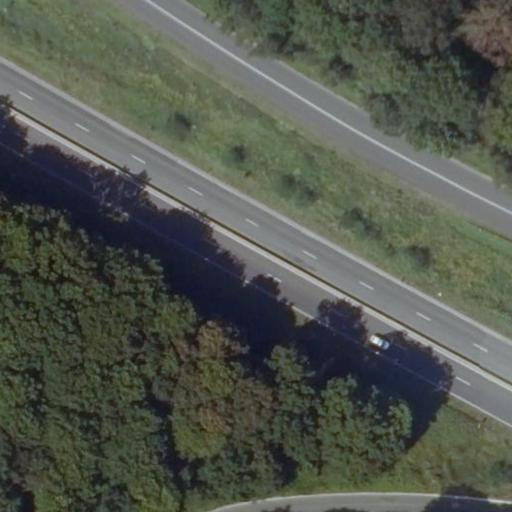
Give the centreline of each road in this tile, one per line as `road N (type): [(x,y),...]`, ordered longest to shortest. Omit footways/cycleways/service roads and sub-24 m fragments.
road 1 (trunk): [(511,369),(0,85)]
road 2 (trunk): [(0,129),(511,412)]
road 3 (secondary): [(511,215),(280,88),(145,0)]
road 4 (trunk): [(309,511),(348,504),(457,511)]
